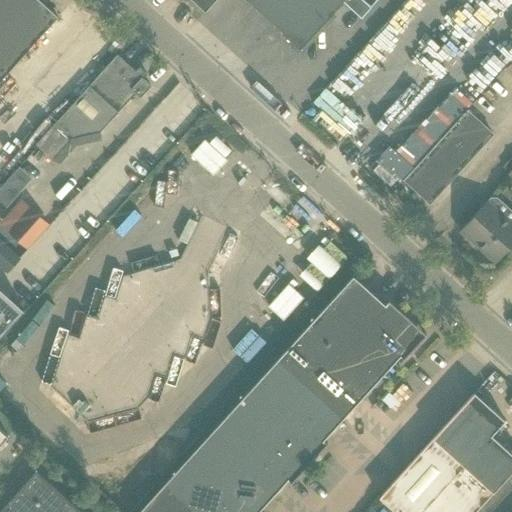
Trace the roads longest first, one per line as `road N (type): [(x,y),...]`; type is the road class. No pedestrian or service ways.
road 1 (unclassified): [(511,351),(120,0)]
road 2 (unknown): [(328,511),(491,333)]
road 3 (unknown): [(399,251),(511,126)]
